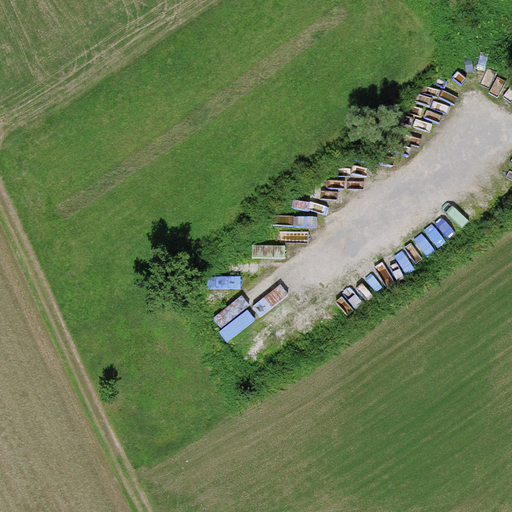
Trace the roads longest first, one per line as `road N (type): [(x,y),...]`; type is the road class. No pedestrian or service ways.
road 1 (track): [(171,358),(484,133),(511,128)]
road 2 (track): [(142,511),(41,292)]
